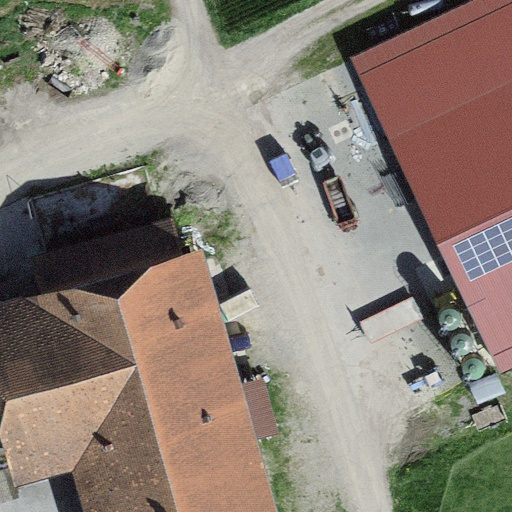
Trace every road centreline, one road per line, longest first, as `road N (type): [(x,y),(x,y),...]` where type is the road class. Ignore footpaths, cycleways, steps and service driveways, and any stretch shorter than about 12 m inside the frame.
road 1 (track): [(200,61),(351,424),(374,511)]
road 2 (track): [(337,0),(200,61),(0,176)]
